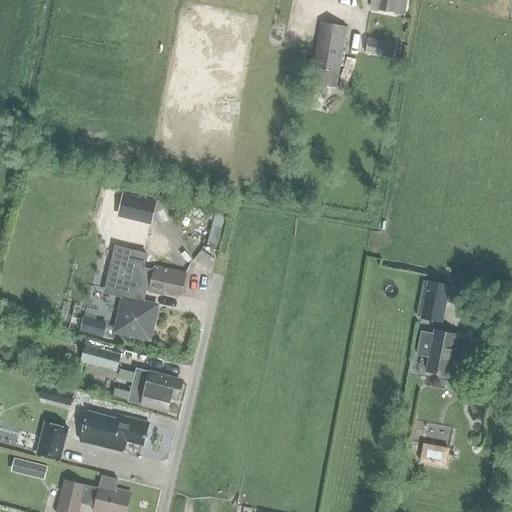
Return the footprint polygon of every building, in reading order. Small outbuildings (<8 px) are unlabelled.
[(377,11),(404,16),(406,0),(376,0),(379,1),(377,11)] [(312,85),(308,111),(319,113),(324,87),(335,89),(346,27),(320,22),(309,84),(312,85)] [(365,40),(364,55),(393,56),(393,41),(365,40)] [(126,249),(118,285),(124,286),(113,331),(147,339),(155,306),(142,303),(146,289),(149,289),(148,292),(163,296),(164,292),(180,295),(185,274),(153,266),(152,270),(142,267),(146,253),(126,249)] [(419,319),(442,324),(446,303),(456,305),(459,290),(449,288),(449,285),(427,280),(419,319)] [(83,317),(79,332),(103,338),(107,323),(83,317)] [(426,371),(458,378),(462,376),(467,354),(463,351),(452,349),(455,335),(434,331),(433,334),(421,332),(416,355),(429,357),(426,371)] [(80,362),(116,371),(120,355),(84,346),(80,362)] [(127,402),(165,412),(169,398),(176,400),(180,385),(165,381),(166,377),(149,372),(148,376),(135,373),(127,402)] [(37,398),(69,407),(73,394),(41,385),(37,398)] [(126,441),(142,445),(148,423),(117,415),(116,419),(87,412),(80,441),(123,453),(126,441)] [(35,456),(59,462),(68,428),(44,422),(35,456)] [(445,461),(447,446),(423,444),(421,458),(445,461)] [(10,473),(44,475),(45,462),(11,460),(10,473)] [(128,499),(130,493),(99,485),(98,489),(64,480),(55,511),(78,511),(81,504),(94,507),(92,511),(94,511),(108,511),(109,511),(110,511),(125,511),(129,499),(128,499)]
